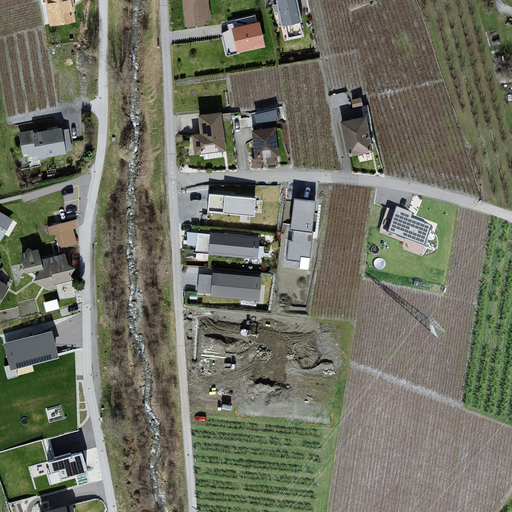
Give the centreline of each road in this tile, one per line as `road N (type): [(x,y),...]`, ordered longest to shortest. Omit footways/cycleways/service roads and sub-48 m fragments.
road 1 (residential): [(102,0),(103,126),(85,236),(86,344),(113,511)]
road 2 (residential): [(193,511),(163,0)]
road 3 (track): [(511,220),(358,180),(172,179)]
